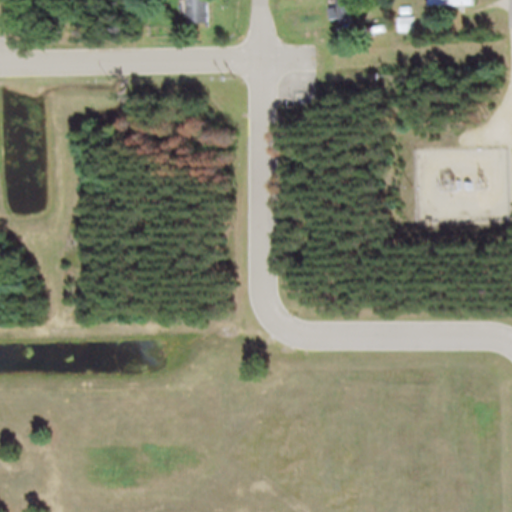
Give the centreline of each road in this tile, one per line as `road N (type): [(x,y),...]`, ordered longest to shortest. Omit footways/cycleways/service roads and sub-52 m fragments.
road 1 (residential): [(511,353),(478,341),(312,341),(271,315),(263,270),(263,0)]
road 2 (residential): [(265,63),(0,67)]
